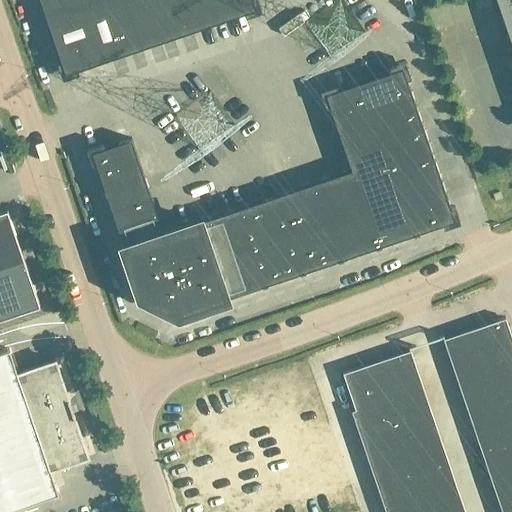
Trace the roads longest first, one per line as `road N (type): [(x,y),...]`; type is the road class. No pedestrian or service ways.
road 1 (unclassified): [(120,391),(511,247)]
road 2 (unclassified): [(120,391),(0,35)]
road 3 (unclassified): [(160,511),(120,391)]
